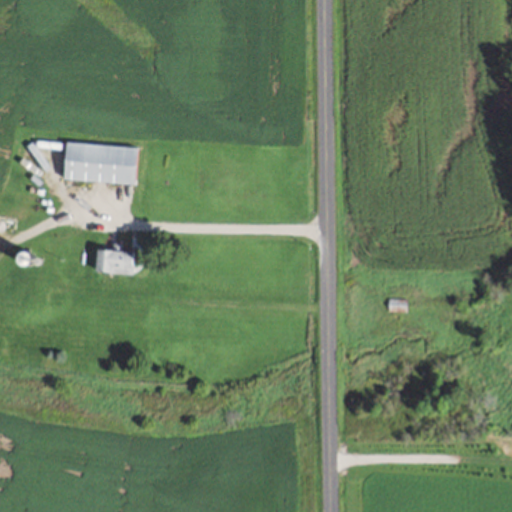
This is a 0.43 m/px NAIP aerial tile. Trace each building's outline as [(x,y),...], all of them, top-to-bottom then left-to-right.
[(134,183),(137,146),(65,141),(63,178),(134,183)] [(62,207),(40,207),(40,216),(62,216),(62,207)] [(49,222),(0,215),(0,288),(7,289),(13,247),(31,249),(34,230),(47,232),(49,222)] [(132,273),(133,250),(96,248),(96,272),(132,273)] [(405,298),(387,298),(387,311),(405,311),(405,298)]
